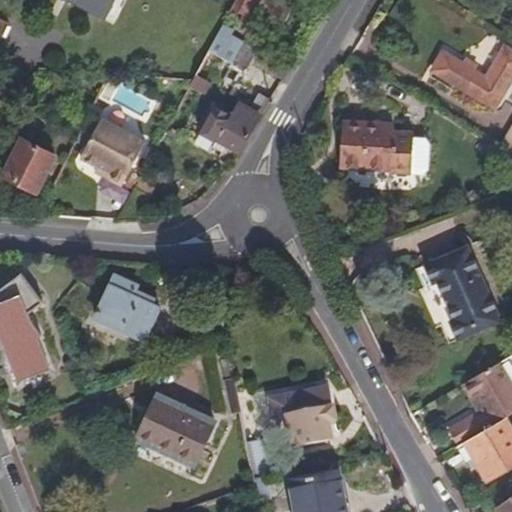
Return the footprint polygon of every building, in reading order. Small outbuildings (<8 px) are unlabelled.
[(70,0),(69,3),(113,26),(126,0),(70,0)] [(236,0),(231,9),(253,20),(260,8),(284,20),(293,5),(284,0),(236,0)] [(0,47),(13,22),(0,15),(0,47)] [(237,81),(254,50),(227,35),(229,30),(222,26),(195,77),(210,85),(211,85),(223,79),(234,86),(237,81)] [(484,79),(421,41),(410,59),(493,109),(511,77),(511,54),(502,49),(484,79)] [(203,96),(210,85),(195,77),(192,82),(189,88),(203,96)] [(270,99),(237,81),(234,86),(223,79),(211,85),(262,113),(270,99)] [(239,153),(260,117),(236,104),(230,116),(212,106),(198,130),(239,153)] [(124,187),(146,142),(100,119),(80,159),(97,168),(109,174),(107,178),(124,187)] [(420,140),(420,135),(398,132),(398,124),(349,119),(344,165),(393,170),(392,174),(416,176),(416,171),(420,140)] [(511,128),(501,147),(504,149),(511,153),(511,128)] [(173,139),(175,134),(167,129),(164,134),(173,139)] [(35,193),(54,157),(22,140),(3,176),(35,193)] [(432,173),(435,146),(432,141),(420,140),(416,171),(432,173)] [(511,171),(511,153),(504,149),(497,161),(511,171)] [(107,178),(109,174),(97,168),(95,172),(107,178)] [(139,220),(152,197),(135,188),(116,222),(139,220)] [(499,323),(466,248),(424,266),(432,285),(436,283),(452,321),(449,323),(457,342),(499,323)] [(160,311),(152,306),(155,300),(136,290),(139,284),(117,273),(110,287),(97,312),(122,325),(120,328),(144,341),(160,311)] [(27,313),(43,302),(19,275),(0,292),(0,339),(14,374),(50,369),(41,339),(40,334),(31,323),(27,313)] [(504,419),(511,414),(511,355),(461,385),(477,414),(484,411),(487,416),(481,420),(475,423),(473,419),(447,433),(456,447),(464,442),(504,419)] [(17,383),(50,370),(50,369),(14,374),(17,383)] [(242,411),(235,377),(224,379),(230,413),(242,411)] [(338,422),(333,389),(276,398),(284,447),(333,440),(331,423),(338,422)] [(199,471),(216,424),(155,403),(138,449),(199,471)] [(487,416),(484,411),(477,414),(481,420),(487,416)] [(486,482),(511,466),(511,431),(504,419),(464,442),(486,482)] [(276,475),(269,437),(247,441),(255,479),(266,477),(276,475)] [(272,500),(266,477),(255,479),(257,488),(259,503),(272,500)] [(309,511),(343,507),(339,478),(291,486),(295,511),(309,511)] [(511,511),(511,500),(500,510),(501,511),(511,511)]
